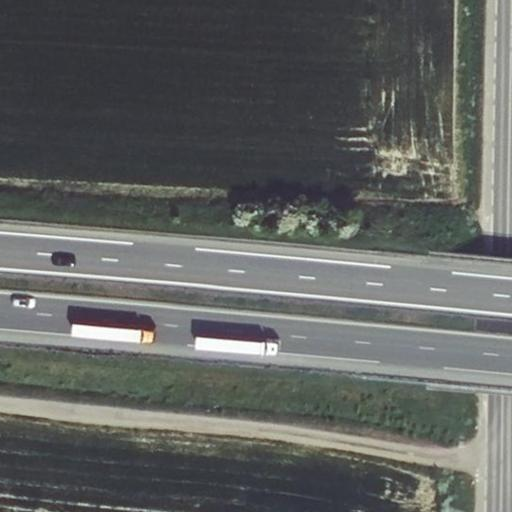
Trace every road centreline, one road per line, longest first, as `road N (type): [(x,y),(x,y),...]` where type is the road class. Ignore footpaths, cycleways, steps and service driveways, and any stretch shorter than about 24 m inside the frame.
road 1 (motorway): [(511,296),(0,250)]
road 2 (motorway): [(0,310),(511,355)]
road 3 (secondary): [(510,0),(501,511)]
road 4 (track): [(502,467),(0,398)]
